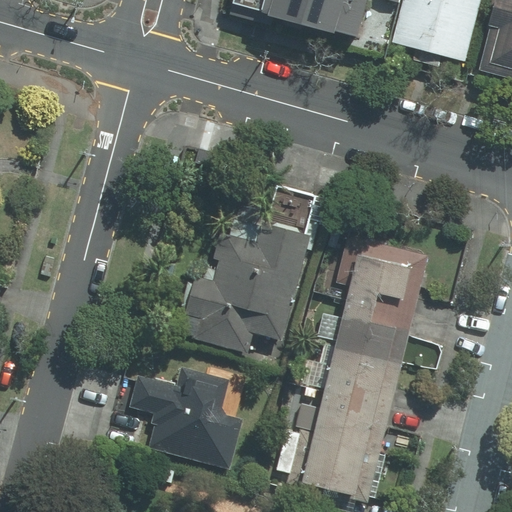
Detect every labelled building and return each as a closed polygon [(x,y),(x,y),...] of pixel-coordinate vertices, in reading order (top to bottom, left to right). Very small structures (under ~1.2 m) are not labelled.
[(250,0),(244,26),(323,46),(334,0),(250,0)] [(386,0),(374,46),(435,61),(450,0),(386,0)] [(511,3),(500,0),(480,0),(463,70),(511,82),(511,3)] [(194,337),(249,353),(254,333),(283,341),(317,220),(310,218),(316,196),(276,185),(260,243),(223,233),(210,280),(197,276),(187,313),(200,317),(194,337)] [(349,258),(278,480),(331,498),(403,275),(349,258)] [(150,416),(142,443),(230,467),(243,420),(221,414),(230,380),(184,368),(179,385),(138,374),(128,410),(150,416)]
